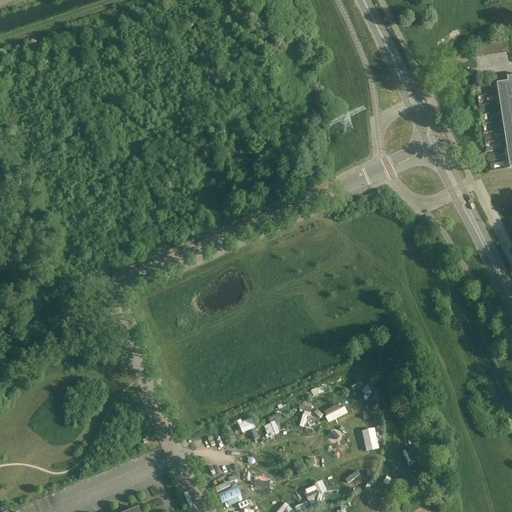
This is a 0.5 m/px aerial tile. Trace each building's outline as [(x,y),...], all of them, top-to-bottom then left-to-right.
[(507,41),(501,42),(503,54),(509,54),(507,41)] [(498,84),(497,84),(498,94),(509,93),(509,87),(511,86),(511,77),(509,78),(510,82),(505,83),(501,84),(498,84)] [(511,96),(511,86),(509,87),(509,93),(498,94),(499,104),(511,102),(510,97),(511,96)] [(474,97),(475,106),(484,104),(482,96),(474,97)] [(499,104),(501,113),(511,111),(511,106),(511,96),(510,97),(511,102),(499,104)] [(511,106),(511,111),(501,113),(502,122),(511,120),(511,106)] [(511,120),(502,122),(504,132),(511,130),(511,120)]
